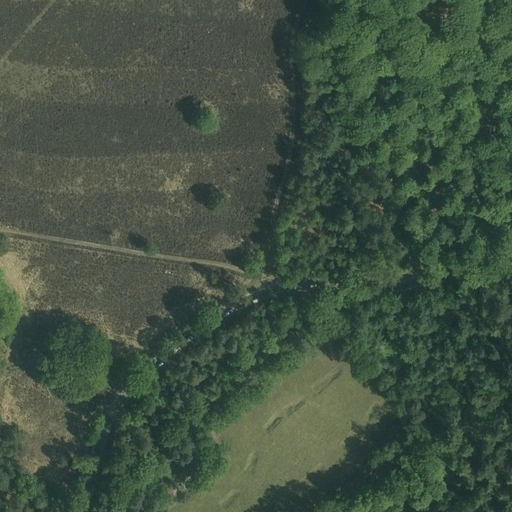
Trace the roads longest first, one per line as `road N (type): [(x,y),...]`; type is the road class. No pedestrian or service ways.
road 1 (tertiary): [(75,511),(111,414),(203,325),(294,284),(411,284),(511,236)]
road 2 (track): [(304,0),(292,37),(291,137),(261,270),(0,230)]
road 3 (track): [(511,386),(371,511)]
